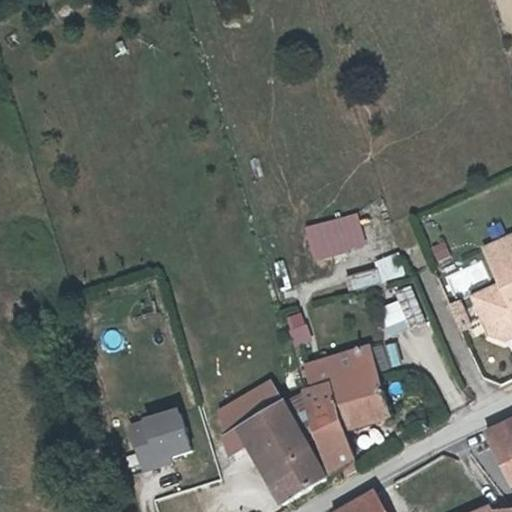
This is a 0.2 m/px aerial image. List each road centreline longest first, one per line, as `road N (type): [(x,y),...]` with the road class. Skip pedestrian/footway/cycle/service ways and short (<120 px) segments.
road 1 (tertiary): [(320,511),(490,415)]
road 2 (residential): [(408,241),(490,415)]
